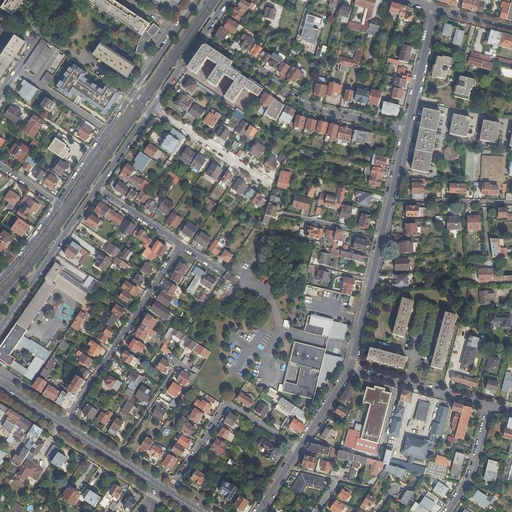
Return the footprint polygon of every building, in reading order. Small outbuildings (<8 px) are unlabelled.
[(5,0),(1,7),(5,10),(7,11),(12,15),(22,0),(5,0)] [(90,0),(143,35),(139,43),(137,49),(136,53),(145,55),(146,50),(148,45),(151,38),(153,36),(155,37),(154,36),(160,28),(154,23),(152,26),(149,24),(150,24),(149,23),(150,23),(135,13),(115,0),(90,0)] [(255,5),(252,2),(251,5),(243,0),(242,0),(239,6),(247,11),(249,8),(252,10),(255,5)] [(356,0),(355,5),(369,9),(366,20),(367,20),(365,26),(361,25),(361,27),(353,25),(353,23),(350,22),(348,29),(367,34),(368,31),(368,30),(368,29),(371,19),(373,13),(376,0),(356,0)] [(463,0),(462,7),(476,11),(479,1),(476,0),(463,0)] [(476,11),(482,13),(485,3),(484,2),(484,0),(479,0),(479,1),(476,11)] [(500,18),(506,19),(511,0),(505,0),(505,2),(503,2),(501,7),(503,7),(500,18)] [(403,6),(393,3),(390,13),(400,16),(403,6)] [(403,6),(400,16),(400,17),(399,20),(400,20),(401,19),(406,20),(406,21),(412,22),(413,16),(411,15),(413,9),(403,6)] [(246,11),(239,7),(238,9),(236,8),(235,8),(234,10),(234,11),(235,12),(232,16),(239,21),(246,11)] [(342,16),(349,18),(351,9),(342,7),(340,12),(342,13),(341,14),(343,15),(342,16)] [(161,13),(154,8),(152,11),(159,16),(161,13)] [(277,11),(267,8),(264,17),(274,20),(277,11)] [(323,19),(307,15),(302,37),(308,41),(317,43),(320,31),(314,29),(315,24),(321,26),(323,19)] [(245,28),(239,25),(231,19),(225,28),(233,34),(236,29),(241,33),(245,28)] [(371,19),(368,29),(378,32),(381,21),(374,19),(371,19)] [(447,33),(446,35),(450,36),(449,38),(454,39),(453,43),(460,45),(463,38),(464,35),(464,32),(458,31),(459,29),(453,27),(453,26),(445,24),(443,31),(447,33)] [(230,32),(222,27),(216,35),(224,41),(230,32)] [(502,34),(491,31),(488,44),(495,46),(494,51),(497,52),(499,46),(502,34)] [(0,55),(0,63),(7,68),(25,41),(15,34),(0,55)] [(511,36),(502,34),(499,46),(511,49),(511,36)] [(249,52),(256,41),(254,40),(253,41),(244,35),(242,39),(246,42),(243,46),(245,48),(245,49),(249,52)] [(49,43),(43,39),(24,65),(36,73),(52,50),(46,46),(49,43)] [(113,51),(100,43),(93,54),(107,64),(127,77),(135,66),(113,51)] [(341,57),(340,64),(342,64),(350,66),(358,68),(364,46),(358,44),(354,60),(341,57)] [(257,58),(262,50),(256,45),(251,53),(253,54),(252,55),(257,58)] [(399,61),(401,61),(408,63),(412,48),(403,45),(399,61)] [(257,99),(264,89),(250,79),(249,80),(241,75),(241,74),(231,66),(233,63),(206,46),(203,46),(188,68),(189,69),(188,70),(191,72),(192,71),(197,74),(208,59),(218,66),(208,82),(217,87),(225,75),(235,82),(225,98),(234,103),(244,88),(257,96),(256,99),(257,99)] [(271,57),(266,54),(262,52),(259,57),(262,60),(261,61),(266,64),(271,57)] [(471,56),(470,57),(494,64),(495,61),(495,59),(472,52),(471,56)] [(276,55),(274,53),(270,58),(273,59),(269,65),(275,69),(279,64),(281,65),(284,61),(276,56),(276,55)] [(443,58),(438,57),(436,64),(436,66),(435,65),(432,76),(438,77),(445,79),(447,73),(448,73),(450,69),(452,58),(443,56),(443,58)] [(494,64),(470,57),(470,60),(468,64),(492,71),(494,64)] [(511,60),(496,57),(495,59),(495,61),(511,65),(511,60)] [(66,67),(72,58),(70,58),(69,60),(65,58),(61,64),(66,67)] [(285,76),(288,70),(290,68),(283,63),(278,71),(282,74),(284,75),(285,76)] [(304,74),(294,67),(287,78),(294,83),(297,79),(300,80),(304,74)] [(397,78),(407,80),(411,81),(412,75),(408,74),(408,72),(408,70),(400,68),(397,78)] [(290,71),(288,70),(285,76),(284,75),(283,76),(280,80),(283,82),(290,71)] [(41,82),(47,86),(53,76),(47,72),(41,82)] [(474,81),(461,77),(459,83),(458,87),(457,87),(455,94),(454,98),(467,101),(470,91),(471,91),(474,81)] [(397,78),(396,78),(394,86),(405,88),(407,80),(397,78)] [(30,100),(38,89),(24,79),(22,83),(24,84),(19,93),(30,100)] [(78,79),(74,84),(83,90),(86,85),(78,79)] [(105,95),(112,85),(105,80),(101,86),(104,87),(101,92),(105,95)] [(197,85),(190,80),(185,88),(192,92),(197,85)] [(342,86),(330,83),(327,96),(336,98),(338,92),(341,93),(342,86)] [(74,84),(66,95),(76,102),(83,90),(74,84)] [(327,87),(317,85),(314,95),(325,97),(327,87)] [(403,90),(395,88),(392,98),(401,100),(403,90)] [(122,98),(125,94),(119,90),(116,94),(122,98)] [(367,104),(370,93),(369,92),(368,91),(367,91),(366,91),(365,91),(358,90),(355,101),(367,104)] [(382,93),(372,90),(369,103),(379,105),(380,101),(382,93)] [(352,103),(354,92),(347,91),(344,101),(352,103)] [(269,108),(275,99),(271,97),(270,96),(266,93),(260,102),(263,104),(262,106),(265,108),(267,106),(269,108)] [(180,107),(187,112),(195,100),(188,95),(186,98),(182,95),(175,105),(180,108),(180,107)] [(54,103),(46,97),(42,104),(49,110),(54,103)] [(285,106),(280,103),(279,102),(275,99),(269,108),(265,114),(277,122),(285,106)] [(399,109),(400,106),(385,102),(382,111),(391,113),(391,115),(397,116),(399,109)] [(189,114),(200,120),(205,112),(195,105),(189,114)] [(22,113),(11,106),(5,115),(16,122),(22,113)] [(289,125),(290,122),(296,111),(288,106),(280,119),(289,125)] [(400,109),(399,109),(397,116),(391,115),(391,113),(382,111),(382,114),(398,118),(400,109)] [(416,153),(424,109),(423,109),(421,119),(411,170),(412,170),(416,153)] [(425,109),(424,109),(416,153),(412,170),(426,173),(439,112),(425,109)] [(221,115),(213,110),(204,122),(213,128),(221,115)] [(40,128),(44,121),(34,114),(29,120),(40,128)] [(469,118),(454,115),(451,134),(465,138),(469,118)] [(305,118),(298,117),(295,127),(303,129),(305,118)] [(317,121),(308,119),(306,129),(315,131),(317,121)] [(33,138),(40,128),(29,120),(22,131),(33,138)] [(85,140),(94,126),(86,121),(82,127),(80,131),(77,134),(85,140)] [(239,127),(236,130),(244,136),(246,132),(250,126),(243,121),(239,127)] [(499,124),(484,121),(481,141),(495,143),(499,124)] [(325,134),(328,124),(319,122),(317,132),(325,134)] [(229,127),(224,124),(217,135),(225,141),(230,133),(227,130),(229,127)] [(334,126),(330,125),(328,135),(336,137),(339,127),(334,126)] [(246,134),(250,136),(250,135),(253,137),(258,131),(251,126),(246,134)] [(352,130),(340,127),(337,137),(337,138),(349,141),(352,130)] [(180,142),(184,136),(173,129),(169,135),(180,142)] [(368,143),(370,133),(366,132),(366,133),(355,130),(352,142),(364,145),(364,142),(366,143),(368,143)] [(172,155),(180,142),(169,135),(160,148),(172,155)] [(57,140),(66,146),(67,145),(56,137),(49,148),(50,149),(57,140)] [(22,160),(30,148),(29,147),(22,143),(21,143),(18,140),(10,152),(17,156),(22,160)] [(50,149),(64,158),(67,154),(67,155),(67,156),(68,156),(69,156),(70,155),(71,154),(68,152),(70,149),(66,146),(57,140),(50,149)] [(30,148),(33,150),(36,145),(37,143),(33,141),(29,147),(30,148)] [(250,152),(254,154),(254,153),(261,158),(267,149),(256,142),(250,152)] [(162,152),(150,144),(145,152),(157,160),(162,152)] [(447,148),(444,152),(444,157),(448,161),(453,161),(457,156),(457,151),(453,147),(447,148)] [(473,150),(473,149),(465,148),(465,182),(472,182),(473,150)] [(191,166),(197,156),(187,150),(181,159),(191,166)] [(151,159),(141,153),(139,156),(141,157),(137,162),(134,167),(142,172),(151,159)] [(385,168),(387,158),(374,155),(371,165),(385,168)] [(206,162),(197,156),(191,166),(200,172),(206,162)] [(265,160),(263,163),(268,167),(266,170),(270,173),(272,170),(275,172),(277,168),(276,168),(278,165),(275,163),(277,160),(272,156),(268,161),(265,160)] [(496,156),(494,183),(501,184),(503,157),(496,156)] [(32,166),(33,167),(36,163),(28,158),(22,166),(25,168),(29,171),(32,166)] [(55,169),(60,173),(62,174),(68,165),(61,160),(56,166),(55,169)] [(168,170),(172,164),(168,161),(164,167),(168,170)] [(123,172),(118,169),(115,174),(120,177),(130,183),(129,184),(131,185),(134,187),(142,192),(143,192),(149,183),(141,178),(140,179),(139,181),(134,177),(134,176),(132,174),(134,171),(135,170),(128,165),(123,172)] [(222,171),(213,165),(207,174),(216,180),(222,171)] [(371,176),(382,178),(384,170),(368,166),(366,175),(371,176)] [(46,173),(37,167),(33,175),(36,177),(38,179),(42,181),(45,175),(46,173)] [(52,172),(58,176),(60,173),(55,169),(53,168),(51,171),(52,172)] [(180,178),(169,171),(168,173),(174,177),(173,178),(175,178),(178,181),(180,178)] [(230,186),(232,183),(230,182),(233,177),(231,176),(231,175),(227,172),(222,181),(225,183),(230,186)] [(48,177),(44,183),(48,185),(52,187),(57,179),(50,174),(49,175),(48,177)] [(194,179),(186,175),(183,180),(190,185),(194,179)] [(369,183),(368,188),(375,190),(376,186),(380,187),(382,178),(371,176),(369,183)] [(289,180),(280,178),(277,187),(287,189),(289,180)] [(245,197),(251,188),(239,180),(233,189),(239,193),(241,194),(245,197)] [(413,184),(412,189),(423,189),(424,185),(424,180),(419,180),(419,184),(413,184)] [(128,197),(132,190),(134,187),(131,185),(128,188),(120,182),(114,189),(123,195),(124,194),(128,197)] [(312,184),(308,196),(313,198),(315,190),(317,190),(318,185),(312,184)] [(458,193),(458,184),(450,184),(450,193),(458,193)] [(466,185),(458,184),(458,193),(465,193),(466,185)] [(498,186),(490,186),(490,194),(498,195),(498,186)] [(342,205),(346,188),(342,187),(341,189),(340,189),(337,198),(321,194),(320,199),(342,205)] [(251,201),(256,193),(250,189),(245,197),(251,201)] [(20,197),(10,190),(5,198),(9,202),(6,207),(8,208),(9,208),(11,208),(12,209),(15,205),(20,197)] [(127,198),(130,201),(132,198),(134,200),(138,194),(132,190),(128,197),(127,198)] [(373,194),(357,190),(355,196),(359,197),(357,205),(370,208),(372,202),(371,202),(372,200),(373,194)] [(147,204),(151,198),(149,197),(148,198),(141,193),(138,198),(147,204)] [(260,196),(256,193),(251,201),(262,209),(267,201),(260,197),(260,196)] [(156,198),(153,195),(151,198),(147,204),(145,207),(153,213),(158,205),(153,202),(156,198)] [(273,198),(271,197),(267,210),(280,213),(282,214),(282,212),(280,211),(277,210),(278,208),(273,206),(273,205),(275,199),(273,198)] [(310,200),(298,197),(296,206),(308,208),(310,200)] [(36,212),(40,205),(30,198),(26,204),(25,205),(34,211),(36,212)] [(108,202),(103,198),(100,203),(95,212),(99,215),(99,214),(108,202)] [(216,204),(206,198),(204,201),(208,203),(205,208),(209,211),(212,206),(214,207),(216,204)] [(165,199),(159,208),(165,212),(167,214),(173,205),(165,199)] [(343,205),(342,205),(320,199),(319,199),(318,203),(325,204),(325,205),(341,209),(340,210),(339,209),(338,213),(341,214),(343,205)] [(110,203),(108,202),(99,214),(101,215),(101,214),(105,217),(106,216),(110,209),(107,207),(108,205),(109,205),(110,203)] [(34,211),(25,205),(22,210),(20,208),(17,213),(26,219),(29,215),(30,215),(34,211)] [(350,219),(353,207),(343,205),(341,214),(340,217),(350,219)] [(407,207),(407,216),(423,217),(424,207),(407,207)] [(113,221),(117,214),(110,209),(106,216),(113,221)] [(507,209),(499,209),(499,218),(507,218),(507,214),(507,209)] [(280,213),(267,210),(263,223),(268,225),(270,217),(270,215),(275,217),(276,214),(279,215),(282,215),(282,214),(280,213)] [(3,221),(8,225),(15,217),(9,213),(3,221)] [(121,217),(117,214),(113,221),(119,225),(124,219),(121,217)] [(182,220),(180,218),(177,217),(173,214),(167,223),(176,228),(182,220)] [(369,222),(370,217),(362,215),(359,227),(367,228),(369,222)] [(101,222),(92,216),(87,223),(96,229),(101,222)] [(461,217),(448,217),(448,229),(461,229),(461,217)] [(473,218),(473,217),(468,217),(468,231),(480,230),(480,218),(473,218)] [(122,223),(118,229),(120,230),(119,231),(126,236),(127,233),(130,235),(136,227),(132,224),(130,223),(126,220),(124,224),(122,223)] [(186,233),(192,237),(197,229),(188,223),(182,232),(185,234),(186,233)] [(416,225),(406,225),(406,230),(405,230),(405,235),(416,235),(416,225)] [(321,239),(323,230),(307,227),(306,231),(301,230),(299,237),(304,238),(305,235),(321,239)] [(142,231),(138,228),(133,235),(137,237),(142,231)] [(0,236),(0,238),(9,244),(12,240),(10,238),(12,235),(4,230),(0,236)] [(336,233),(334,241),(342,242),(343,239),(341,238),(343,232),(337,230),(336,233)] [(148,247),(152,241),(148,238),(148,237),(145,235),(146,234),(142,231),(137,237),(144,243),(142,245),(147,248),(148,247)] [(212,239),(200,231),(195,240),(206,247),(212,239)] [(332,245),(333,246),(334,241),(336,233),(328,231),(326,240),(328,240),(328,243),(332,244),(332,245)] [(6,248),(9,244),(0,238),(0,248),(2,250),(4,247),(6,248)] [(368,241),(356,238),(354,249),(365,252),(368,241)] [(501,257),(499,239),(490,239),(493,257),(501,257)] [(220,254),(222,251),(223,249),(217,246),(219,242),(216,240),(209,250),(216,255),(217,253),(220,254)] [(148,259),(151,261),(162,244),(158,241),(155,245),(155,247),(152,250),(148,247),(147,248),(142,255),(148,259)] [(82,248),(73,242),(65,255),(73,261),(82,248)] [(412,242),(399,242),(400,253),(412,253),(412,242)] [(110,243),(104,251),(111,255),(112,254),(116,257),(121,250),(110,243)] [(168,248),(163,245),(157,255),(159,256),(161,258),(164,254),(165,252),(168,248)] [(131,252),(124,247),(122,251),(123,252),(124,252),(120,258),(121,259),(122,258),(125,260),(131,252)] [(233,256),(226,251),(221,258),(222,258),(221,259),(223,261),(224,260),(228,263),(233,256)] [(341,257),(363,262),(364,257),(360,256),(351,253),(347,252),(342,251),(341,256),(341,257)] [(79,263),(81,265),(89,253),(87,252),(79,263)] [(329,260),(330,254),(322,252),(319,264),(333,267),(334,262),(329,260)] [(99,260),(107,265),(110,260),(101,253),(98,257),(100,259),(99,260)] [(117,258),(116,259),(114,262),(126,269),(128,266),(129,267),(130,266),(118,258),(117,258)] [(408,259),(395,260),(396,269),(409,269),(408,259)] [(103,271),(107,265),(99,260),(96,265),(103,271)] [(190,265),(183,260),(179,266),(178,268),(175,272),(174,274),(170,279),(178,284),(190,265)] [(151,265),(147,262),(147,263),(144,261),(143,264),(145,265),(141,271),(150,276),(153,272),(150,270),(149,269),(149,268),(151,265)] [(100,282),(94,278),(87,289),(61,271),(63,268),(56,263),(45,279),(47,280),(17,323),(19,325),(17,328),(23,332),(25,329),(27,330),(57,287),(84,306),(85,306),(89,299),(96,288),(97,287),(99,283),(100,282)] [(197,276),(187,292),(193,296),(201,283),(206,274),(196,268),(193,273),(197,276)] [(495,281),(494,276),(494,269),(491,269),(491,268),(488,268),(488,270),(479,270),(479,281),(481,281),(481,282),(483,282),(483,281),(495,281)] [(330,273),(319,270),(317,279),(327,281),(330,273)] [(407,273),(395,273),(395,280),(396,280),(396,282),(393,283),(393,288),(408,287),(407,273)] [(144,279),(138,274),(138,275),(137,274),(136,275),(137,276),(133,281),(140,286),(143,282),(143,281),(144,280),(144,279)] [(217,281),(206,274),(201,283),(211,290),(217,281)] [(351,296),(354,280),(346,278),(342,293),(351,296)] [(125,290),(133,296),(136,292),(138,289),(139,287),(132,282),(130,284),(126,282),(122,288),(125,290)] [(164,292),(170,296),(176,300),(178,297),(175,295),(179,289),(169,282),(166,286),(167,287),(166,288),(164,292)] [(124,292),(125,290),(122,288),(121,288),(120,291),(123,293),(120,298),(127,303),(132,297),(124,292)] [(495,290),(480,292),(481,305),(491,304),(490,297),(495,296),(495,290)] [(164,292),(163,291),(157,300),(167,306),(171,301),(167,299),(170,296),(164,292)] [(415,301),(403,298),(393,334),(405,338),(407,330),(408,330),(409,327),(408,327),(412,312),(413,312),(414,309),(413,309),(415,301)] [(171,312),(156,302),(151,309),(156,312),(160,314),(159,316),(161,317),(162,318),(166,320),(168,321),(170,317),(169,316),(171,312)] [(125,310),(117,305),(112,312),(120,318),(125,310)] [(74,329),(78,332),(81,328),(79,327),(87,314),(82,311),(75,321),(71,327),(74,329)] [(102,322),(111,328),(118,318),(109,312),(102,322)] [(157,321),(146,313),(144,316),(146,317),(142,324),(147,327),(152,330),(157,321)] [(457,316),(446,313),(444,320),(442,320),(441,323),(443,323),(439,338),(438,338),(437,341),(438,341),(434,356),(432,355),(432,359),(433,359),(432,366),(443,369),(457,316)] [(511,325),(511,317),(511,318),(511,315),(491,315),(491,322),(503,323),(503,328),(511,328),(511,325)] [(345,336),(348,325),(335,322),(334,324),(333,323),(334,319),(333,319),(332,322),(329,321),(328,321),(326,321),(326,320),(311,316),(311,317),(308,316),(304,332),(331,339),(342,342),(344,335),(345,335),(345,336)] [(134,332),(131,336),(138,341),(141,337),(143,333),(147,327),(142,324),(136,334),(134,332)] [(98,339),(104,343),(109,337),(110,338),(114,332),(108,327),(104,333),(102,333),(98,339)] [(185,336),(186,336),(190,329),(186,327),(182,334),(185,336)] [(182,340),(185,336),(182,334),(174,329),(172,332),(168,338),(170,339),(171,339),(173,335),(182,340)] [(168,338),(172,332),(169,330),(164,338),(167,339),(168,338)] [(470,337),(468,346),(476,348),(478,339),(470,337)] [(162,351),(170,339),(168,338),(167,339),(160,350),(162,351)] [(198,346),(199,345),(188,338),(187,339),(187,338),(186,340),(187,340),(186,342),(182,340),(179,345),(183,347),(184,345),(192,351),(196,345),(198,346)] [(63,340),(59,346),(65,350),(69,344),(63,340)] [(145,347),(134,340),(129,347),(134,351),(136,349),(141,353),(145,347)] [(24,355),(4,342),(0,347),(0,349),(20,362),(24,355)] [(294,343),(325,351),(326,348),(325,348),(325,350),(294,342),(294,343)] [(99,355),(103,348),(95,343),(89,353),(95,357),(97,354),(99,355)] [(324,355),(325,351),(294,343),(289,363),(300,366),(296,385),(285,382),(284,382),(282,393),(306,398),(313,400),(313,401),(313,402),(316,391),(317,387),(322,388),(322,389),(327,382),(326,382),(326,383),(324,382),(326,373),(331,374),(331,375),(332,375),(337,367),(336,367),(336,368),(330,366),(331,361),(332,361),(333,358),(324,355)] [(195,351),(207,359),(211,352),(199,345),(198,346),(195,351)] [(468,346),(462,366),(472,368),(477,349),(476,348),(468,346)] [(377,350),(370,348),(367,359),(403,368),(406,357),(399,355),(399,354),(396,353),(395,354),(381,351),(381,349),(378,348),(377,350)] [(123,360),(132,366),(134,363),(136,364),(138,360),(126,352),(123,356),(125,357),(123,360)] [(89,367),(93,360),(84,354),(80,361),(81,362),(80,363),(84,366),(85,364),(89,367)] [(45,362),(36,356),(24,376),(32,381),(45,362)] [(339,359),(333,358),(332,361),(331,361),(330,366),(336,368),(336,367),(337,367),(339,359)] [(169,363),(163,359),(158,368),(164,371),(169,363)] [(499,362),(489,359),(486,371),(496,373),(499,362)] [(49,362),(33,387),(41,393),(47,383),(43,380),(44,379),(48,372),(51,373),(55,366),(53,365),(49,362)] [(84,380),(89,372),(83,368),(82,370),(83,370),(79,377),(84,380)] [(503,384),(509,386),(511,386),(511,369),(508,368),(503,384)] [(140,375),(133,371),(128,379),(134,383),(135,383),(140,375)] [(189,380),(191,377),(189,375),(183,371),(177,380),(185,386),(187,382),(189,383),(190,381),(189,380)] [(452,380),(475,387),(478,378),(476,378),(475,380),(453,374),(452,380)] [(135,383),(134,383),(130,388),(134,391),(143,377),(140,375),(135,383)] [(64,389),(69,392),(75,396),(85,381),(84,380),(79,377),(77,376),(71,386),(68,384),(64,389)] [(121,382),(118,380),(117,381),(110,376),(107,381),(109,382),(107,384),(107,385),(112,389),(113,388),(117,391),(122,383),(121,382)] [(349,402),(355,378),(353,379),(339,401),(344,404),(346,400),(349,402)] [(497,383),(489,380),(486,388),(495,391),(497,383)] [(182,388),(174,383),(168,392),(176,397),(182,388)] [(49,385),(44,394),(56,402),(62,393),(49,385)] [(153,393),(142,386),(136,396),(147,402),(153,393)] [(385,390),(371,386),(368,397),(375,399),(374,403),(373,403),(364,433),(361,431),(361,430),(351,427),(345,445),(356,449),(358,440),(362,441),(361,443),(376,448),(390,396),(384,394),(385,390)] [(119,391),(117,395),(128,402),(129,400),(132,395),(134,391),(130,388),(128,387),(124,394),(119,391)] [(411,392),(402,389),(395,419),(402,420),(405,408),(403,408),(405,402),(408,403),(411,392)] [(62,393),(56,402),(61,405),(68,394),(63,391),(62,393)] [(68,394),(61,405),(67,409),(68,409),(69,409),(76,397),(75,396),(69,392),(68,394)] [(244,404),(250,395),(248,394),(246,397),(241,394),(238,400),(244,404)] [(250,394),(250,395),(244,404),(250,408),(254,402),(249,399),(252,395),(250,394)] [(274,398),(273,400),(278,403),(281,398),(276,395),(274,398)] [(294,414),(297,408),(281,398),(278,403),(286,408),(285,410),(290,414),(291,412),(294,414)] [(97,410),(100,413),(107,402),(104,400),(97,410)] [(122,410),(124,412),(125,411),(128,413),(134,404),(130,402),(130,401),(129,400),(128,402),(122,410)] [(170,404),(175,408),(178,404),(173,400),(170,404)] [(198,407),(208,413),(212,406),(202,400),(201,402),(198,407)] [(268,405),(263,402),(262,404),(261,403),(256,411),(264,417),(269,408),(267,407),(268,405)] [(461,413),(463,406),(454,403),(452,411),(461,413)] [(0,404),(0,414),(3,416),(5,413),(9,416),(13,411),(0,404)] [(97,413),(99,415),(100,413),(97,410),(94,409),(88,404),(83,412),(93,419),(97,413)] [(426,422),(427,417),(425,416),(428,406),(420,404),(416,419),(426,422)] [(436,422),(433,433),(434,433),(442,435),(450,407),(441,405),(436,422)] [(166,411),(159,407),(159,406),(153,415),(161,420),(164,417),(165,418),(166,417),(164,416),(167,411),(166,411)] [(343,418),(347,412),(347,411),(340,406),(336,413),(343,418)] [(463,439),(471,408),(463,406),(461,413),(461,415),(456,436),(455,437),(458,438),(463,439)] [(303,419),(307,414),(297,408),(294,414),(303,419)] [(204,414),(195,409),(189,418),(198,424),(204,414)] [(13,411),(9,416),(8,419),(9,419),(4,428),(12,433),(17,425),(22,417),(13,411)] [(105,414),(102,412),(97,419),(106,425),(113,414),(109,411),(108,413),(106,412),(105,414)] [(235,422),(238,419),(238,418),(230,413),(225,421),(233,426),(235,422)] [(454,435),(456,436),(461,415),(456,414),(455,418),(454,418),(452,425),(454,426),(453,429),(455,430),(454,435)] [(32,424),(22,417),(17,425),(21,427),(24,429),(27,431),(32,424)] [(187,423),(189,420),(184,417),(181,421),(182,424),(177,431),(179,432),(188,438),(190,435),(195,428),(187,423)] [(117,418),(108,432),(115,436),(124,423),(117,418)] [(511,437),(511,418),(509,418),(506,429),(505,429),(503,437),(511,439),(511,437)] [(351,427),(361,430),(364,421),(353,419),(351,427)] [(301,433),(305,426),(297,421),(293,428),(301,433)] [(401,423),(394,421),(390,437),(397,439),(401,423)] [(404,450),(406,444),(404,443),(402,452),(411,454),(409,462),(413,463),(415,456),(428,459),(430,450),(431,442),(432,442),(434,433),(433,433),(436,422),(434,421),(429,441),(425,456),(404,450)] [(17,425),(12,433),(15,436),(21,427),(17,425)] [(43,431),(34,425),(27,436),(31,439),(30,441),(35,444),(37,440),(43,431)] [(21,427),(15,436),(22,440),(25,436),(21,433),(24,429),(21,427)] [(330,437),(334,431),(327,427),(323,433),(324,434),(322,437),(321,437),(322,438),(332,444),(335,440),(332,438),(330,437)] [(231,433),(223,428),(218,434),(226,440),(231,433)] [(196,443),(198,440),(190,435),(188,438),(196,443)] [(190,441),(182,436),(178,442),(186,448),(190,441)] [(429,441),(408,436),(406,444),(404,450),(425,456),(429,441)] [(141,447),(148,451),(156,439),(152,437),(150,439),(147,438),(141,447)] [(501,480),(511,479),(511,437),(511,439),(507,457),(502,474),(501,480)] [(228,445),(218,438),(211,449),(222,455),(228,445)] [(274,447),(272,445),(261,438),(258,444),(269,451),(264,457),(273,462),(277,456),(279,457),(282,452),(274,447)] [(244,452),(246,449),(251,441),(247,439),(246,441),(247,442),(242,450),(244,452)] [(37,440),(35,444),(30,452),(35,455),(37,456),(44,444),(37,440)] [(35,444),(30,441),(19,457),(24,460),(30,452),(35,444)] [(311,443),(307,450),(318,453),(320,446),(316,445),(316,444),(314,443),(314,444),(311,443)] [(184,449),(176,444),(172,450),(180,456),(184,449)] [(405,469),(444,480),(448,466),(435,462),(430,461),(428,467),(413,463),(411,470),(406,469),(408,464),(409,462),(391,457),(394,445),(388,444),(384,462),(383,464),(405,469)] [(54,445),(46,457),(53,461),(58,453),(61,449),(54,445)] [(150,453),(161,460),(166,453),(154,446),(150,453)] [(320,446),(318,453),(329,456),(331,448),(321,446),(320,446)] [(353,461),(354,456),(338,452),(338,451),(335,450),(333,455),(338,456),(337,458),(353,461)] [(30,452),(24,460),(24,461),(27,462),(14,482),(21,486),(23,482),(24,483),(29,475),(37,481),(43,470),(38,467),(39,465),(34,462),(32,465),(30,464),(32,460),(35,455),(30,452)] [(454,463),(462,465),(465,455),(456,452),(454,463)] [(67,458),(58,453),(53,461),(53,462),(61,468),(67,458)] [(177,460),(169,454),(163,464),(171,469),(177,460)] [(24,460),(19,457),(16,455),(13,460),(14,460),(16,462),(21,465),(24,461),(24,460)] [(435,462),(448,466),(448,465),(449,462),(449,460),(447,459),(447,458),(437,455),(435,462)] [(309,468),(314,469),(316,459),(305,456),(302,466),(309,468)] [(353,461),(352,467),(358,468),(359,463),(360,464),(361,462),(365,463),(365,459),(354,456),(353,461)] [(237,463),(231,459),(228,464),(234,468),(236,465),(237,463)] [(375,464),(375,462),(367,460),(367,463),(372,464),(370,471),(372,472),(371,474),(376,475),(377,475),(379,468),(380,466),(375,464)] [(489,460),(487,469),(497,472),(500,463),(489,460)] [(331,465),(332,463),(322,461),(321,467),(322,467),(322,468),(321,471),(329,473),(331,467),(331,465)] [(71,465),(67,462),(63,469),(67,471),(71,465)] [(459,476),(462,465),(454,463),(451,473),(459,476)] [(384,471),(388,473),(389,472),(399,478),(404,477),(409,471),(406,470),(402,469),(387,465),(385,469),(384,471)] [(497,472),(487,469),(484,479),(495,482),(497,472)] [(200,484),(205,487),(210,480),(205,477),(206,476),(197,471),(192,479),(196,481),(195,482),(200,485),(200,484)] [(321,489),(324,479),(302,473),(292,490),(300,496),(307,485),(312,487),(313,482),(317,482),(316,487),(321,489)] [(6,490),(12,480),(8,478),(4,485),(6,490)] [(215,490),(218,492),(225,481),(222,480),(215,490)] [(225,481),(218,492),(226,496),(225,497),(226,497),(225,498),(225,499),(228,501),(229,501),(229,500),(230,500),(237,489),(225,481)] [(260,482),(257,486),(264,490),(266,486),(260,482)] [(445,486),(444,487),(438,483),(433,491),(442,498),(449,488),(445,486)] [(115,486),(113,485),(110,489),(112,490),(110,494),(107,492),(99,506),(100,506),(101,505),(105,508),(110,500),(108,499),(111,494),(114,497),(113,499),(116,501),(117,499),(123,491),(120,489),(121,489),(115,485),(115,486)] [(352,492),(344,487),(340,495),(339,496),(338,496),(346,501),(352,492)] [(79,499),(81,496),(69,488),(62,498),(75,506),(76,504),(79,499)] [(101,498),(86,488),(82,495),(86,497),(85,500),(95,507),(101,498)] [(410,499),(415,492),(408,491),(406,494),(407,495),(402,502),(407,505),(410,499)] [(490,503),(490,502),(486,499),(487,497),(478,491),(472,499),(482,505),(483,504),(487,507),(490,503)] [(129,496),(125,494),(120,502),(123,504),(123,505),(127,507),(125,511),(127,511),(128,511),(130,510),(131,510),(136,502),(134,500),(134,499),(129,496)] [(500,495),(496,494),(490,502),(490,503),(493,506),(500,495)] [(368,495),(360,507),(365,510),(367,507),(364,505),(365,503),(371,507),(372,507),(374,504),(373,503),(375,499),(368,495)] [(249,502),(240,497),(234,506),(243,511),(249,502)] [(419,505),(429,511),(434,504),(425,497),(419,505)] [(341,511),(345,506),(336,500),(332,506),(331,507),(330,509),(334,511),(341,511)] [(419,505),(416,503),(411,509),(415,511),(414,511),(428,511),(429,511),(419,505)]
